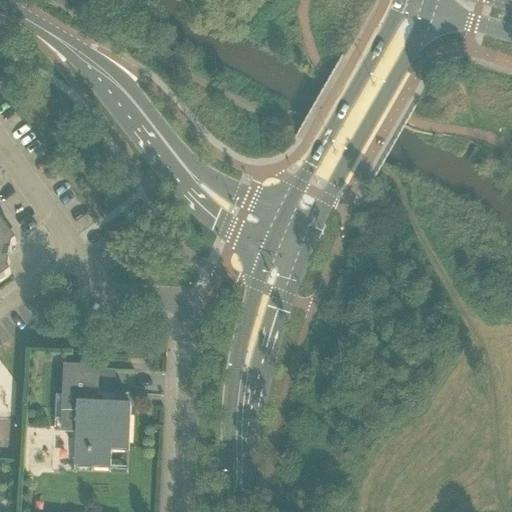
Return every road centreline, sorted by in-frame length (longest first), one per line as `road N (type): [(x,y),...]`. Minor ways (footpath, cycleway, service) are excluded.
road 1 (residential): [(180,511),(191,308),(174,297),(107,292),(78,253)]
road 2 (secondary): [(305,250),(416,32),(418,0)]
road 3 (secondary): [(411,0),(282,219)]
road 4 (unclassified): [(177,160),(124,91),(78,49),(0,3)]
road 5 (secondary): [(242,411),(263,375),(305,250)]
road 6 (secondary): [(268,251),(236,368),(242,411)]
road 7 (unclassified): [(177,160),(189,192),(268,251)]
road 8 (residential): [(78,253),(0,147)]
road 9 (unclassified): [(282,219),(177,160)]
